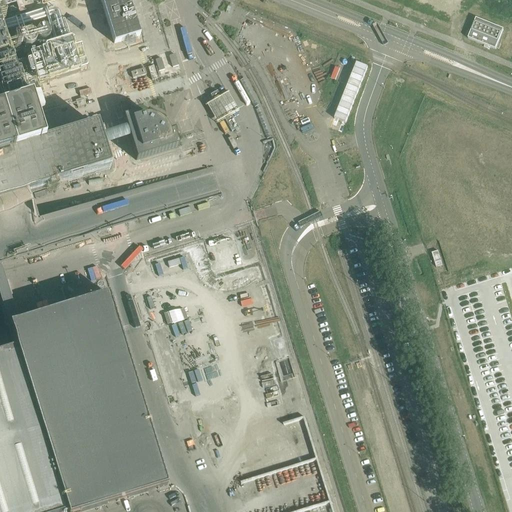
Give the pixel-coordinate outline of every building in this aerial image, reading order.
[(100,0),(114,44),(140,36),(128,0),(100,0)] [(156,0),(143,0),(158,47),(170,44),(156,0)] [(503,30),(476,19),(467,39),(495,51),(503,30)] [(36,46),(64,37),(61,26),(6,44),(9,54),(23,50),(24,54),(37,50),(36,46)] [(84,27),(77,29),(82,44),(89,42),(84,27)] [(70,44),(16,61),(24,89),(79,72),(70,44)] [(154,60),(155,64),(160,79),(180,73),(174,54),(154,60)] [(238,129),(219,96),(217,92),(213,94),(215,97),(211,99),(231,133),(238,129)] [(25,196),(110,170),(103,149),(100,138),(96,127),(43,143),(30,102),(1,111),(0,111),(0,250),(3,260),(110,227),(103,205),(34,226),(25,196)] [(178,148),(173,134),(166,136),(167,132),(166,130),(164,128),(168,126),(164,120),(159,123),(157,122),(155,121),(151,119),(149,119),(147,119),(142,119),(140,122),(137,115),(123,119),(126,130),(100,138),(103,149),(129,141),(136,161),(178,148)] [(438,252),(432,254),(436,268),(443,266),(438,252)] [(0,255),(0,296),(9,325),(20,322),(0,255)] [(9,325),(8,326),(9,327),(9,328),(15,348),(25,380),(42,433),(55,429),(61,450),(48,454),(66,511),(68,511),(84,511),(168,486),(109,295),(20,322),(9,325)] [(0,511),(66,511),(48,454),(61,450),(55,429),(42,433),(25,380),(15,348),(0,353),(0,511)]
